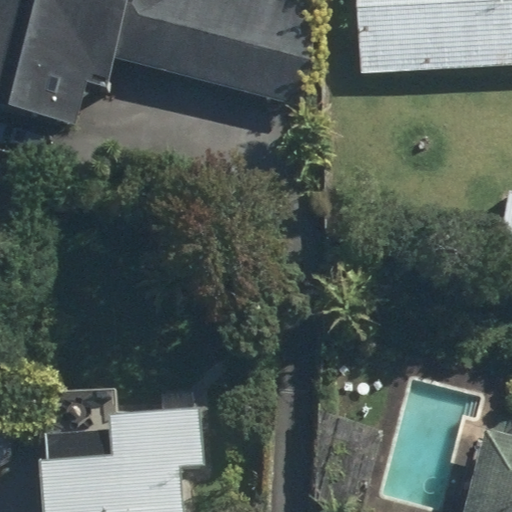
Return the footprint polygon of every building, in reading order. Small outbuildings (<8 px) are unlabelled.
[(121,63),(308,109),(335,0),(0,0),(0,107),(82,128),(93,84),(115,89),(121,63)] [(511,0),(360,0),(365,75),(511,67),(511,0)] [(511,171),(506,170),(495,246),(511,248),(511,171)] [(195,511),(193,473),(214,472),(211,414),(123,419),(126,462),(51,467),(54,511),(195,511)] [(511,511),(511,436),(491,432),(470,511),(511,511)]
